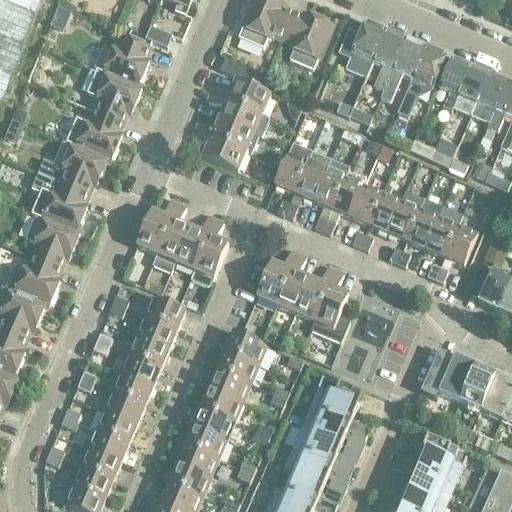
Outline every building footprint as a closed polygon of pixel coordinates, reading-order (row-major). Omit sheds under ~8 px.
[(0,0),(0,108),(44,0),(0,0)] [(150,0),(149,3),(160,8),(163,3),(163,0),(150,0)] [(163,0),(163,3),(177,8),(175,15),(186,19),(189,13),(190,14),(195,0),(163,0)] [(282,43),(293,18),(283,14),(284,10),(261,0),(257,0),(244,31),(243,31),(238,42),(264,53),(269,42),(270,43),(272,39),(282,43)] [(501,18),(509,21),(511,13),(511,9),(506,7),(501,18)] [(293,18),(282,43),(293,48),(291,52),(294,53),(289,63),(314,73),(319,63),(317,63),(332,30),(305,19),(303,22),(293,18)] [(350,62),(345,73),(366,82),(373,66),(387,35),(365,26),(360,37),(349,33),(338,57),(350,62)] [(150,29),(145,42),(167,52),(173,38),(150,29)] [(406,43),(387,35),(373,66),(382,70),(373,91),(383,95),(406,43)] [(138,90),(149,65),(147,64),(153,52),(121,39),(118,47),(116,47),(113,52),(104,49),(94,73),(97,74),(97,73),(138,90)] [(412,83),(425,51),(406,43),(383,95),(380,101),(391,106),(402,79),(412,83)] [(433,92),(436,84),(446,60),(425,51),(412,83),(397,118),(408,122),(418,99),(433,92)] [(254,73),(226,61),(220,74),(249,86),(254,73)] [(453,112),(454,112),(471,71),(451,63),(438,92),(449,97),(443,111),(452,115),(453,112)] [(454,112),(471,120),(489,79),(471,71),(454,112)] [(97,73),(97,74),(87,97),(96,101),(91,114),(96,116),(123,127),(127,117),(130,118),(141,91),(138,90),(97,73)] [(508,87),(489,79),(471,120),(489,127),(508,87)] [(211,97),(262,118),(270,99),(236,85),(231,97),(214,89),(211,97)] [(505,121),(511,123),(511,88),(508,87),(489,127),(484,140),(491,143),(495,134),(498,136),(505,121)] [(220,123),(254,137),(262,118),(211,97),(207,105),(224,113),(220,123)] [(337,116),(349,122),(350,121),(353,112),(341,106),(337,116)] [(373,120),(354,111),(353,111),(353,112),(350,121),(369,129),(373,120)] [(118,138),(123,127),(96,116),(92,126),(89,125),(88,127),(77,123),(67,146),(67,147),(106,164),(110,166),(121,139),(118,138)] [(18,144),(24,125),(12,121),(6,140),(18,144)] [(195,134),(246,156),(254,137),(220,123),(215,134),(198,127),(195,134)] [(511,156),(511,125),(501,152),(511,156)] [(238,176),(246,156),(195,134),(191,143),(208,150),(203,162),(238,176)] [(67,147),(67,146),(63,144),(54,166),(44,162),(38,176),(88,198),(92,188),(95,189),(106,164),(67,147)] [(414,144),(410,155),(431,165),(436,154),(414,144)] [(293,147),(274,190),(294,198),(312,155),(293,147)] [(453,162),(445,159),(436,154),(431,165),(448,172),(453,162)] [(290,207),(284,220),(293,224),(302,202),(313,206),(331,163),(312,155),(294,198),(290,207)] [(449,172),(464,178),(469,169),(453,162),(449,172)] [(331,163),(313,206),(323,211),(314,233),(322,236),(345,180),(346,181),(350,171),(331,163)] [(492,171),(479,165),(472,180),(486,186),(492,171)] [(88,198),(38,176),(32,190),(42,195),(32,218),(35,220),(36,218),(76,236),(76,235),(87,210),(84,209),(88,198)] [(364,189),(346,181),(345,180),(322,236),(330,240),(340,217),(350,222),(364,189)] [(369,230),(383,197),(364,189),(350,222),(369,230)] [(401,204),(387,238),(406,246),(424,203),(406,195),(402,204),(401,204)] [(383,197),(369,230),(387,238),(401,204),(383,197)] [(424,203),(406,246),(425,254),(443,211),(424,203)] [(152,216),(137,250),(156,258),(178,207),(171,204),(163,221),(152,216)] [(284,220),(290,207),(282,204),(277,217),(284,220)] [(178,207),(156,258),(157,258),(152,270),(169,277),(189,231),(179,228),(187,211),(178,207)] [(443,211),(425,254),(444,262),(458,228),(459,229),(463,220),(443,211)] [(34,261),(61,273),(64,262),(68,264),(80,237),(76,235),(76,236),(36,218),(35,220),(26,243),(37,247),(35,250),(39,251),(34,261)] [(189,231),(169,277),(171,278),(176,267),(193,274),(215,223),(208,220),(201,237),(189,231)] [(211,288),(214,283),(229,248),(217,244),(224,227),(215,223),(193,274),(195,275),(191,284),(194,285),(193,286),(207,292),(212,290),(212,289),(211,288)] [(478,237),(459,229),(458,228),(444,262),(464,270),(478,237)] [(360,252),(365,239),(357,236),(352,249),(360,252)] [(484,263),(489,265),(499,269),(510,243),(495,237),(484,263)] [(365,239),(360,252),(368,256),(373,243),(365,239)] [(397,268),(402,255),(395,252),(389,265),(397,268)] [(276,309),(298,258),(291,255),(283,272),(271,267),(257,301),(276,309)] [(402,255),(397,268),(406,272),(411,259),(402,255)] [(295,317),(310,283),(299,279),(307,262),(298,258),(276,309),(295,317)] [(61,273),(34,261),(30,271),(27,270),(26,273),(15,269),(5,291),(5,292),(45,309),(44,310),(48,311),(60,284),(57,283),(61,273)] [(434,284),(440,271),(432,268),(427,281),(434,284)] [(310,283),(295,317),(314,325),(336,274),(328,271),(321,288),(310,283)] [(440,271),(434,284),(443,288),(449,275),(440,271)] [(493,271),(477,308),(498,317),(511,285),(511,279),(494,271),(493,271)] [(314,325),(310,335),(341,348),(351,325),(340,320),(349,299),(337,295),(344,278),(336,274),(314,325)] [(511,285),(498,317),(511,323),(511,285)] [(0,332),(26,344),(30,334),(34,335),(44,310),(45,309),(5,292),(5,291),(2,289),(0,293),(0,317),(2,318),(1,321),(4,322),(0,332)] [(129,306),(116,300),(113,307),(126,313),(129,306)] [(186,316),(152,302),(144,321),(178,335),(186,316)] [(126,313),(113,307),(109,316),(122,322),(126,313)] [(136,340),(169,354),(178,335),(144,321),(136,340)] [(0,375),(14,381),(25,355),(22,354),(26,344),(0,332),(0,375)] [(267,351),(233,337),(225,355),(259,370),(267,351)] [(96,346),(109,351),(113,343),(100,338),(96,346)] [(128,359),(161,373),(169,354),(136,340),(128,359)] [(109,351),(96,346),(93,354),(106,359),(109,351)] [(217,374),(251,389),(259,370),(225,355),(217,374)] [(454,361),(439,355),(421,396),(436,403),(439,397),(460,407),(476,370),(455,360),(454,361)] [(161,373),(128,359),(120,378),(153,392),(161,373)] [(287,369),(300,374),(304,366),(291,361),(287,369)] [(476,370),(460,407),(481,416),(497,379),(476,370)] [(251,389),(217,374),(209,393),(243,407),(251,389)] [(0,375),(0,414),(3,408),(6,409),(18,382),(14,381),(0,375)] [(81,383),(94,388),(97,381),(84,375),(81,383)] [(112,396),(145,410),(153,392),(120,378),(112,396)] [(511,386),(497,379),(481,416),(501,425),(511,400),(511,386)] [(309,412),(368,437),(372,429),(360,424),(356,425),(352,424),(363,398),(323,380),(309,412)] [(94,388),(81,383),(77,391),(90,397),(94,388)] [(274,398),(287,404),(290,397),(277,391),(274,398)] [(201,412),(235,426),(243,407),(209,393),(201,412)] [(104,415),(137,429),(145,410),(112,396),(104,415)] [(287,404),(274,398),(270,407),(283,412),(287,404)] [(511,400),(501,425),(511,430),(511,400)] [(235,426),(201,412),(193,431),(227,445),(235,426)] [(347,435),(351,437),(353,440),(365,445),(368,437),(309,412),(301,432),(341,449),(347,435)] [(65,421),(78,426),(81,418),(68,413),(65,421)] [(96,434),(129,448),(137,429),(104,415),(96,434)] [(78,426),(65,421),(61,429),(74,434),(78,426)] [(447,436),(461,443),(468,445),(472,434),(457,427),(458,425),(452,423),(447,436)] [(257,436),(270,441),(273,434),(260,428),(257,436)] [(185,449),(219,464),(227,445),(193,431),(185,449)] [(339,465),(335,464),(341,449),(301,432),(292,452),(351,477),(355,469),(343,464),(339,465)] [(88,453),(122,467),(129,448),(96,434),(88,453)] [(270,441),(257,436),(253,444),(266,449),(270,441)] [(474,449),(488,455),(493,444),(479,438),(474,449)] [(413,465),(411,462),(399,457),(396,465),(455,490),(468,458),(427,441),(416,467),(413,465)] [(496,458),(509,464),(511,456),(511,453),(500,448),(496,458)] [(177,468),(211,483),(219,464),(185,449),(177,468)] [(49,459),(62,464),(65,456),(52,451),(49,459)] [(330,475),(334,476),(336,480),(348,485),(351,477),(292,452),(284,472),(293,476),(324,489),(330,475)] [(80,472),(113,486),(122,467),(88,453),(80,472)] [(62,464),(49,459),(45,466),(58,472),(62,464)] [(240,473),(253,478),(257,471),(244,465),(240,473)] [(408,477),(412,478),(406,493),(446,510),(455,490),(396,465),(392,473),(404,478),(408,477)] [(169,487),(203,501),(211,483),(177,468),(169,487)] [(72,490),(106,504),(113,486),(80,472),(72,490)] [(501,479),(486,472),(468,510),(466,511),(511,511),(511,482),(501,478),(501,479)] [(253,478),(240,473),(237,481),(250,487),(253,478)] [(336,511),(338,509),(326,504),(322,505),(318,503),(324,489),(293,476),(285,496),(323,511),(336,511)] [(161,506),(175,511),(198,511),(203,501),(169,487),(161,506)] [(102,511),(106,504),(72,490),(63,510),(67,511),(102,511)] [(323,511),(285,496),(275,492),(267,511),(268,511),(323,511)] [(394,502),(382,496),(379,504),(396,511),(445,511),(446,510),(406,493),(399,507),(396,505),(394,502)] [(224,510),(227,511),(238,511),(240,508),(227,503),(224,510)]
